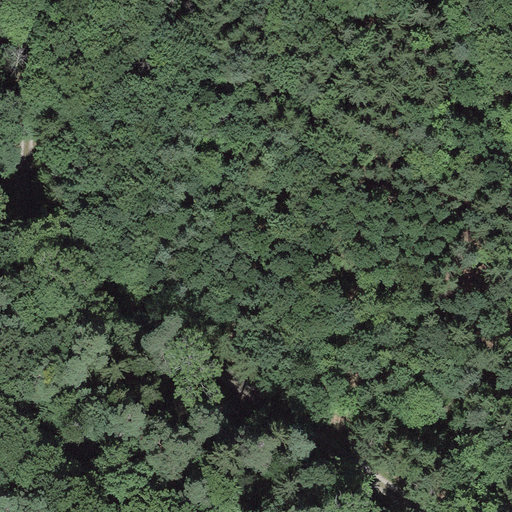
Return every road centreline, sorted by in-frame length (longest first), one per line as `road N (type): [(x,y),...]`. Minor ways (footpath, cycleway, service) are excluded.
road 1 (track): [(428,511),(21,229)]
road 2 (track): [(21,229),(35,0)]
